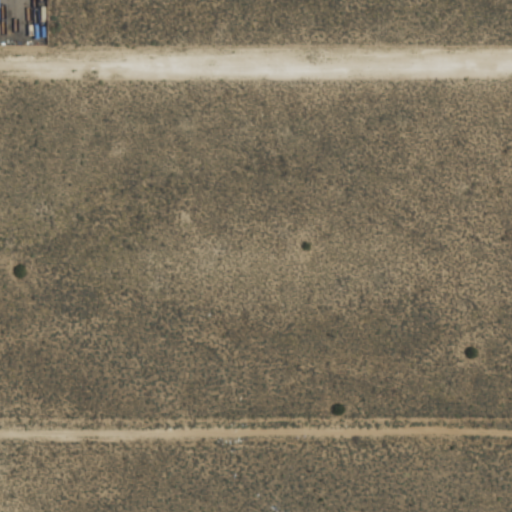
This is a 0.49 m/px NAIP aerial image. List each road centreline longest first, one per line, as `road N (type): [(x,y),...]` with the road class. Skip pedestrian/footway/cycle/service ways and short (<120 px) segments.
road 1 (residential): [(0,430),(511,433)]
road 2 (residential): [(511,60),(0,61)]
